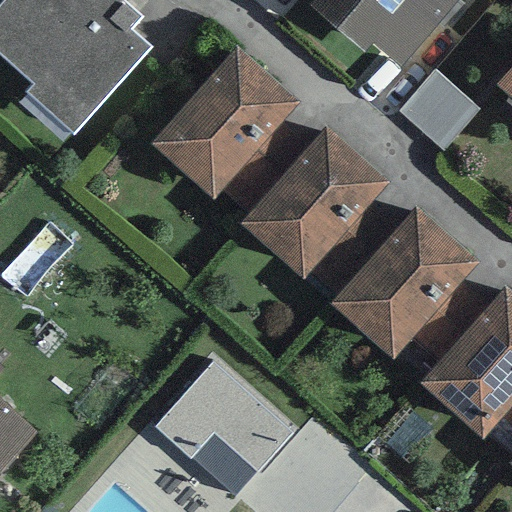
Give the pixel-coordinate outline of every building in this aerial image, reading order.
[(3,0),(0,4),(0,54),(33,84),(25,92),(71,133),(148,47),(126,28),(138,15),(121,0),(3,0)] [(448,0),(316,0),(364,40),(371,33),(400,57),(448,0)] [(300,104),(238,48),(150,144),(212,200),(300,104)] [(511,56),(497,75),(511,88),(503,98),(511,105),(511,56)] [(435,66),(397,108),(442,148),(480,106),(435,66)] [(387,180),(324,126),(241,224),(301,280),(387,180)] [(479,262),(417,208),(330,305),(392,360),(479,262)] [(511,406),(511,290),(508,287),(421,384),(483,439),(511,406)] [(155,435),(238,509),(299,441),(216,367),(155,435)] [(0,462),(37,423),(0,389),(0,462)]
